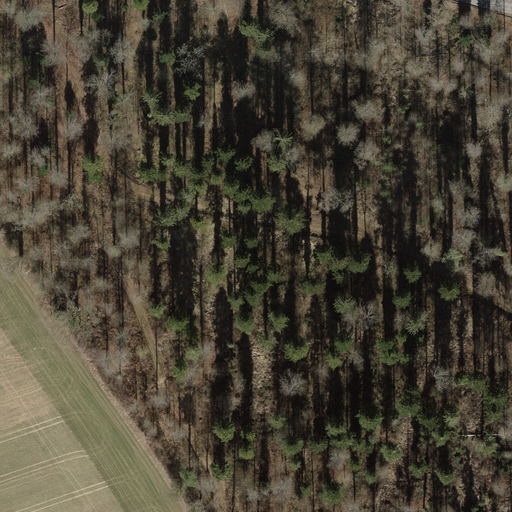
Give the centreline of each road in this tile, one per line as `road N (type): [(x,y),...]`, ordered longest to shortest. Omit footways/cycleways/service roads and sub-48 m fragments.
road 1 (track): [(223,0),(244,127),(263,162),(511,307)]
road 2 (track): [(386,240),(134,189),(108,166),(68,68)]
